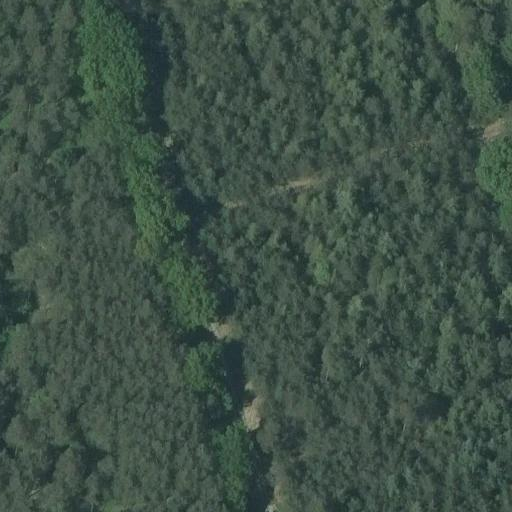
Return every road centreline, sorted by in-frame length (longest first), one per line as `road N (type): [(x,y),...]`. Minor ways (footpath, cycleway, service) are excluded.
road 1 (track): [(511,120),(175,222)]
road 2 (track): [(175,222),(263,511)]
road 3 (track): [(105,0),(150,151)]
road 4 (track): [(150,151),(0,188)]
